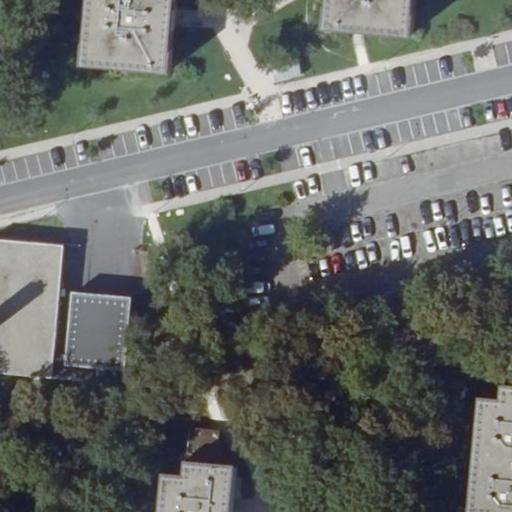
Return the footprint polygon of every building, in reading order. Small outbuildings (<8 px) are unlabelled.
[(91,0),(86,61),(172,68),(176,21),(178,0),(91,0)] [(330,0),(328,25),(353,27),(414,32),(417,0),(330,0)] [(66,247),(0,241),(0,374),(53,379),(66,247)] [(130,297),(71,293),(65,367),(124,371),(130,297)] [(511,511),(511,389),(507,389),(505,404),(484,403),(473,511),(511,511)] [(191,433),(189,456),(219,458),(221,435),(191,433)] [(166,477),(163,511),(235,511),(239,469),(188,464),(187,479),(166,477)]
